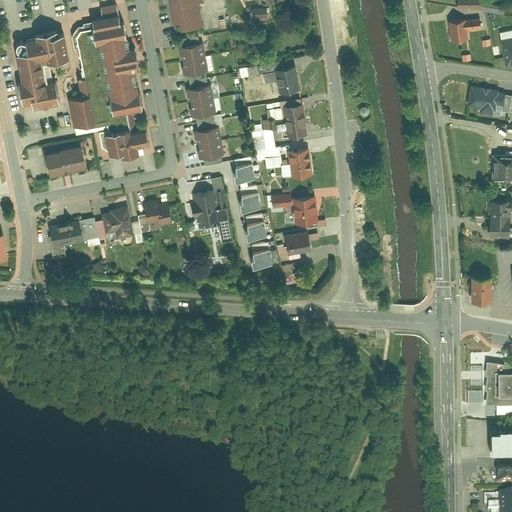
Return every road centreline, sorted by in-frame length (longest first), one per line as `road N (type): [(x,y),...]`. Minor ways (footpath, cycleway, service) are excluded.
road 1 (residential): [(141,0),(172,162),(167,171),(21,204)]
road 2 (residential): [(23,293),(346,316)]
road 3 (residential): [(346,316),(344,165),(323,0)]
road 4 (tertiary): [(420,70),(439,204),(443,322)]
road 5 (tertiary): [(443,322),(446,511)]
